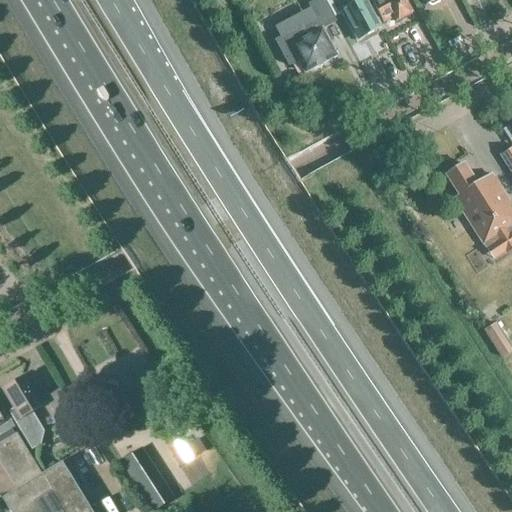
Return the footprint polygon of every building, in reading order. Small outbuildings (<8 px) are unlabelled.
[(279,39),(273,42),(288,70),(299,64),(304,74),(336,57),(322,29),(336,22),(324,0),(314,0),(307,4),(316,19),(279,39)] [(327,0),(334,12),(342,8),(359,41),(367,36),(375,36),(378,30),(380,30),(364,0),(327,0)] [(370,0),(382,22),(392,17),(394,22),(411,13),(406,3),(408,2),(407,0),(370,0)] [(511,148),(501,156),(511,173),(511,148)] [(483,244),(511,225),(511,207),(491,175),(476,184),(463,164),(446,176),(459,196),(453,199),(483,244)] [(501,359),(511,351),(511,349),(495,323),(483,331),(501,359)] [(105,380),(94,386),(108,410),(117,404),(120,410),(132,403),(129,398),(139,393),(135,386),(150,377),(144,367),(129,376),(125,369),(116,374),(112,369),(102,375),(105,380)] [(43,433),(31,413),(41,407),(24,378),(21,379),(18,379),(13,382),(13,384),(2,391),(13,410),(8,413),(31,451),(40,446),(43,433)] [(64,426),(76,419),(60,393),(48,401),(64,426)] [(145,422),(157,442),(181,429),(169,408),(145,422)] [(7,511),(89,511),(60,463),(40,475),(12,430),(0,437),(0,458),(18,489),(0,500),(7,511)] [(175,446),(185,464),(196,457),(185,439),(175,446)] [(199,439),(192,443),(199,454),(206,450),(199,439)] [(153,511),(173,500),(142,449),(118,463),(148,511),(153,511)]
